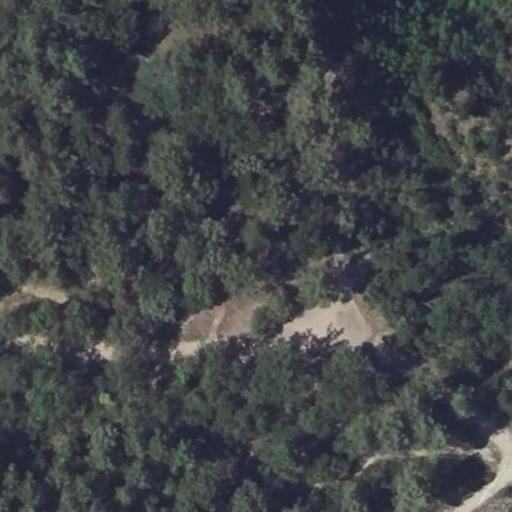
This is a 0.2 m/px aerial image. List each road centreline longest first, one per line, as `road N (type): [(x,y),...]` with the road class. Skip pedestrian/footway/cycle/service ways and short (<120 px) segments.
road 1 (track): [(462,511),(501,483),(511,462),(500,436),(420,368),(326,337),(148,355),(0,338)]
road 2 (track): [(326,337),(337,176),(329,77),(288,0)]
